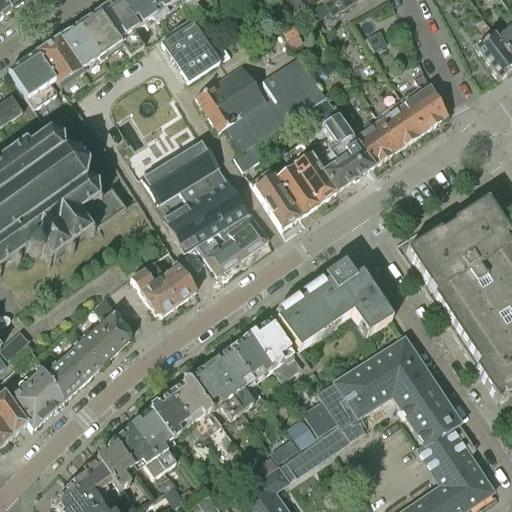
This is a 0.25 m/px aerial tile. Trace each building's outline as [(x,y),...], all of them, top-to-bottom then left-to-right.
[(0,0),(0,22),(10,16),(0,0)] [(0,0),(10,16),(31,1),(30,0),(0,0)] [(192,26),(189,22),(175,0),(119,0),(97,15),(120,48),(128,60),(142,50),(133,35),(143,28),(146,33),(164,21),(175,37),(192,26)] [(207,0),(175,0),(189,22),(202,13),(198,7),(207,0)] [(283,0),(287,6),(288,9),(298,3),(295,0),(283,0)] [(334,0),(323,7),(331,21),(343,14),(334,0)] [(334,0),(343,14),(365,0),(334,0)] [(288,9),(287,6),(283,9),(289,21),(304,12),(298,3),(288,9)] [(97,15),(77,29),(99,62),(120,48),(97,15)] [(192,26),(175,37),(160,47),(187,87),(219,66),(192,26)] [(290,26),(279,32),(285,43),(291,53),(299,49),(301,47),(290,26)] [(80,75),(99,62),(77,29),(57,42),(79,76),(80,76),(80,75)] [(511,63),(511,29),(496,41),(511,63)] [(385,49),(378,36),(365,42),(373,56),(385,49)] [(511,63),(496,41),(493,37),(473,51),(497,84),(511,73),(511,63)] [(57,91),(79,76),(57,42),(34,58),(53,86),(53,85),(57,91)] [(34,58),(7,76),(24,101),(32,114),(55,98),(49,89),(53,86),(34,58)] [(252,149),(308,113),(325,102),(297,61),(296,61),(253,89),(240,71),(194,101),(217,137),(224,133),(239,157),(240,157),(252,149)] [(420,95),(402,107),(422,137),(446,121),(429,89),(427,90),(422,78),(413,84),(420,95)] [(10,100),(5,104),(0,106),(0,131),(21,117),(10,100)] [(352,142),(325,102),(308,113),(332,149),(326,153),(326,154),(313,162),(321,175),(322,175),(336,196),(372,172),(352,142)] [(398,154),(422,137),(402,107),(392,114),(390,110),(380,117),(383,121),(378,124),(398,154)] [(378,124),(352,142),(372,172),(398,154),(378,124)] [(0,273),(27,254),(26,257),(30,262),(35,262),(40,259),(40,256),(47,265),(46,270),(48,270),(50,265),(68,253),(70,256),(73,255),(70,251),(88,238),(93,239),(93,237),(98,243),(103,240),(97,232),(124,214),(110,194),(97,204),(96,189),(84,183),(87,168),(77,155),(63,153),(61,141),(47,135),(27,149),(24,145),(0,161),(0,273)] [(200,145),(200,146),(160,170),(140,182),(157,210),(177,197),(184,209),(224,184),(200,145)] [(336,196),(322,175),(321,175),(313,162),(308,155),(306,156),(300,147),(284,158),(292,170),(318,209),(336,196)] [(261,163),(252,149),(240,157),(239,157),(232,161),(241,176),(261,163)] [(292,170),(274,183),(300,222),(318,209),(292,170)] [(279,236),(300,222),(274,183),(267,173),(248,186),(279,236)] [(183,257),(194,250),(211,240),(213,243),(216,240),(214,237),(245,218),(224,184),(184,209),(162,223),(183,257)] [(496,407),(511,396),(511,244),(511,243),(511,242),(511,235),(496,210),(491,213),(480,195),(446,217),(395,250),(496,407)] [(247,220),(245,218),(214,237),(216,240),(222,248),(231,242),(244,261),(267,245),(249,219),(247,220)] [(222,248),(216,240),(213,243),(211,240),(194,250),(215,281),(244,261),(231,242),(222,248)] [(365,340),(391,324),(360,276),(358,277),(343,262),(333,273),(323,280),(327,285),(290,311),(291,312),(277,322),(277,321),(274,323),(298,355),(351,318),(365,340)] [(148,270),(174,311),(194,296),(176,269),(162,280),(153,267),(148,270)] [(130,283),(153,320),(161,321),(174,311),(148,270),(130,283)] [(87,316),(116,356),(127,346),(128,339),(102,302),(87,316)] [(100,371),(116,356),(87,316),(71,330),(100,371)] [(256,334),(248,339),(272,374),(281,368),(281,369),(292,361),(269,326),(256,335),(256,334)] [(80,389),(100,371),(71,330),(64,337),(52,348),(80,389)] [(262,381),(272,374),(248,339),(240,345),(240,346),(229,354),(251,387),(252,388),(262,381)] [(234,502),(240,511),(469,511),(491,497),(451,434),(458,429),(403,343),(315,399),(321,409),(335,430),(337,432),(276,473),(234,502)] [(64,404),(80,389),(52,348),(35,364),(39,369),(64,404)] [(25,350),(8,365),(14,371),(31,356),(25,350)] [(214,362),(208,367),(241,416),(252,407),(243,394),(242,393),(251,387),(229,354),(215,364),(214,362)] [(200,375),(189,383),(211,415),(219,410),(229,424),(240,416),(241,416),(208,367),(199,374),(200,375)] [(47,420),(64,404),(39,369),(34,373),(37,376),(28,385),(25,381),(21,385),(47,420)] [(202,422),(211,415),(189,383),(188,383),(187,383),(179,389),(180,390),(169,398),(191,430),(202,422)] [(8,403),(26,429),(31,436),(47,420),(21,385),(17,388),(20,392),(8,403)] [(26,429),(8,403),(3,395),(0,397),(0,428),(10,443),(26,429)] [(179,439),(191,430),(169,398),(156,408),(155,408),(148,413),(149,414),(171,446),(179,439)] [(321,409),(302,421),(316,442),(317,442),(335,430),(321,409)] [(170,447),(171,446),(149,414),(137,424),(136,423),(130,428),(155,464),(163,476),(173,469),(162,451),(170,446),(170,447)] [(316,442),(302,421),(285,433),(300,454),(318,443),(317,442),(316,442)] [(0,451),(10,443),(0,428),(0,451)] [(163,476),(155,464),(130,428),(123,435),(123,436),(113,445),(132,473),(140,467),(151,484),(163,476)] [(132,473),(113,445),(94,462),(96,465),(111,487),(117,496),(129,489),(122,480),(132,473)] [(289,464),(298,457),(291,447),(282,454),(289,464)] [(275,473),(269,463),(257,471),(259,474),(264,481),(275,473)] [(108,489),(111,487),(96,465),(81,475),(83,478),(70,487),(87,511),(96,511),(100,510),(100,511),(108,511),(99,499),(110,492),(108,489)] [(159,489),(164,498),(173,493),(167,484),(159,489)] [(221,484),(205,495),(217,511),(232,500),(221,484)] [(87,511),(70,487),(54,504),(53,511),(54,511),(53,511),(87,511)] [(187,494),(178,500),(183,508),(184,510),(194,504),(189,496),(187,494)]
